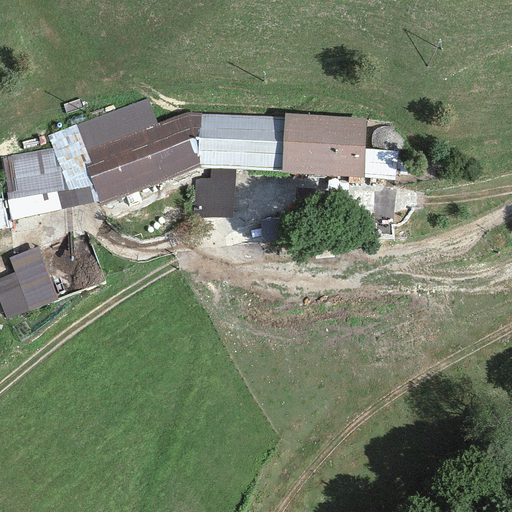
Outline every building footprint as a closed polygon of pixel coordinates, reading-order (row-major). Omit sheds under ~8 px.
[(147,98),(47,136),(52,149),(73,208),(98,199),(99,202),(199,167),(210,168),(235,169),(281,171),(284,119),(201,116),(201,113),(187,113),(157,123),(147,98)] [(284,114),(284,119),(281,171),(281,173),(362,178),(365,149),(366,118),(284,114)] [(73,208),(52,149),(1,158),(7,194),(4,194),(10,221),(73,208)] [(396,151),(365,149),(362,178),(365,178),(394,180),(396,151)] [(231,217),(235,169),(210,168),(210,180),(195,181),(194,218),(231,217)] [(269,217),(259,222),(260,245),(296,243),(295,220),(269,217)] [(56,301),(37,248),(9,258),(13,272),(0,276),(0,304),(5,319),(56,301)]
